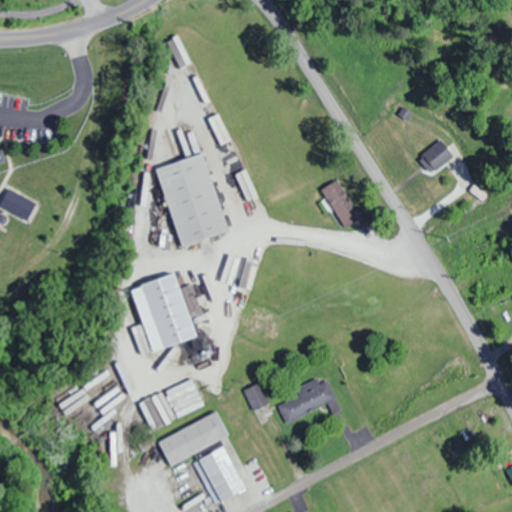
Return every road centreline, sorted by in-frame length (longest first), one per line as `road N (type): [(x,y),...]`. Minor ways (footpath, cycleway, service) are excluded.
road 1 (residential): [(511,413),(447,292),(256,0)]
road 2 (residential): [(496,381),(247,511)]
road 3 (secondary): [(139,0),(69,28),(0,36)]
